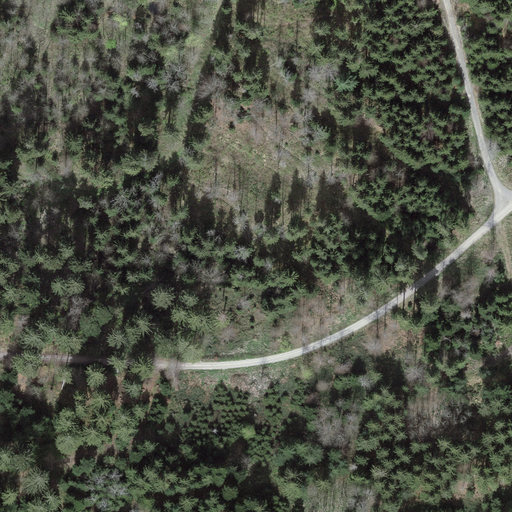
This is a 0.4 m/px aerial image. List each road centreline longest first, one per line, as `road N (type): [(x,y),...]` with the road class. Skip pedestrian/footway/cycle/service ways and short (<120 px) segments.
road 1 (track): [(0,354),(146,365),(268,360),(359,324),(511,206)]
road 2 (track): [(450,0),(511,265)]
